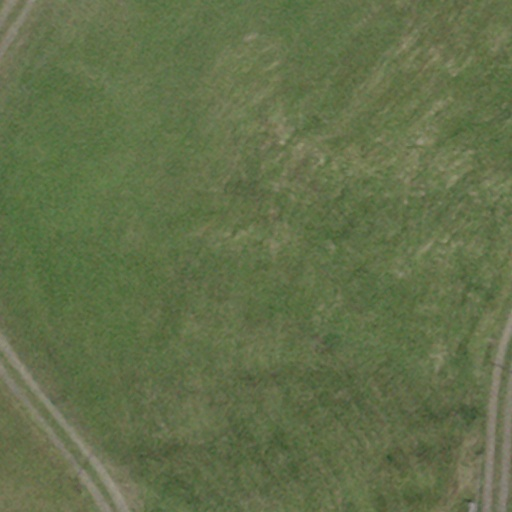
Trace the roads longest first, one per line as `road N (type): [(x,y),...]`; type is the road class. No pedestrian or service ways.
road 1 (track): [(0,367),(47,444),(99,496),(104,511)]
road 2 (track): [(482,511),(511,365)]
